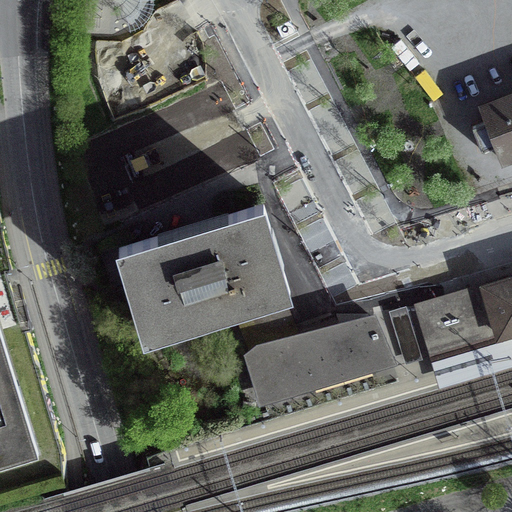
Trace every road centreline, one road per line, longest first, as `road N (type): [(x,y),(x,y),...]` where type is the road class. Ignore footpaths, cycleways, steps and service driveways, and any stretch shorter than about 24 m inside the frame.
road 1 (tertiary): [(18,0),(28,189),(119,511)]
road 2 (residential): [(241,0),(256,49),(356,241),(397,262),(439,259)]
